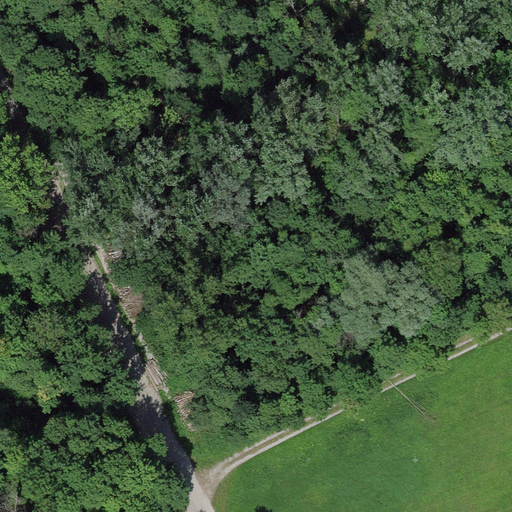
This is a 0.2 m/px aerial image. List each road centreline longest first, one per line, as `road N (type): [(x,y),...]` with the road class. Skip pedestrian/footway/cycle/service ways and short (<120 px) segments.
road 1 (track): [(201,511),(0,93)]
road 2 (track): [(52,205),(273,93),(367,0)]
road 3 (track): [(190,484),(511,329)]
